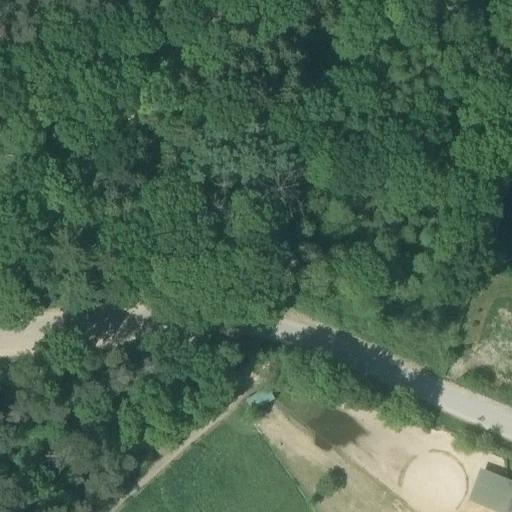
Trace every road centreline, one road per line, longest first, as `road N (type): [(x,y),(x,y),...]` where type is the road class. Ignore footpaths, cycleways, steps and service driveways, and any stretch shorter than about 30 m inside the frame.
road 1 (track): [(0,327),(234,316),(172,152),(136,99)]
road 2 (track): [(229,0),(136,99),(0,276)]
road 3 (residential): [(511,433),(234,316)]
